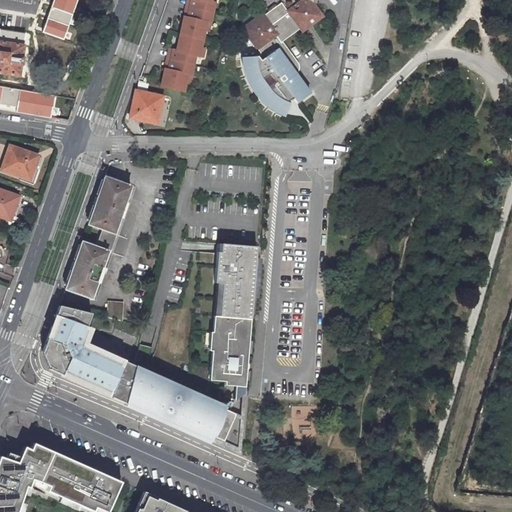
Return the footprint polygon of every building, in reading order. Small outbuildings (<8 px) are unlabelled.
[(54,0),(42,32),(63,40),(77,0),(54,0)] [(189,0),(188,5),(212,11),(214,0),(189,0)] [(301,0),(301,1),(287,11),(288,13),(271,25),(264,15),(263,14),(243,29),(262,54),(258,56),(242,57),(243,64),(244,69),(245,76),(248,83),(253,91),(258,98),(261,101),(265,106),(270,109),(276,113),(278,114),(279,115),(285,117),(292,100),(289,97),(293,95),(298,102),(311,93),(291,67),(297,63),(282,42),(301,29),(303,32),(324,17),(313,3),(313,0),(301,0)] [(288,13),(287,11),(281,3),(264,15),(271,25),(288,13)] [(179,31),(202,37),(204,27),(206,18),(210,19),(212,11),(188,5),(186,15),(183,14),(179,31)] [(26,34),(0,29),(0,74),(20,78),(26,47),(24,47),(26,34)] [(179,31),(175,48),(171,47),(169,57),(192,62),(194,52),(198,53),(200,45),(202,37),(179,31)] [(41,39),(41,57),(56,57),(57,39),(41,39)] [(163,66),(159,83),(182,88),(184,79),(186,71),(190,71),(192,62),(169,57),(167,67),(163,66)] [(56,95),(0,84),(0,107),(52,117),(56,95)] [(153,121),(160,94),(135,88),(128,115),(153,121)] [(40,157),(12,147),(3,170),(31,180),(40,157)] [(64,286),(94,297),(134,185),(105,174),(88,221),(103,227),(96,244),(81,238),(64,286)] [(20,197),(0,189),(0,216),(14,222),(20,207),(17,206),(20,197)] [(218,316),(250,318),(256,247),(218,243),(214,282),(216,282),(221,283),(218,316)] [(218,316),(221,283),(216,282),(213,315),(218,316)] [(121,320),(123,302),(107,301),(106,317),(121,320)] [(88,313),(57,304),(40,351),(46,353),(50,363),(48,369),(125,403),(133,366),(83,344),(89,327),(84,325),(88,313)] [(213,315),(210,346),(214,341),(215,330),(217,326),(218,316),(213,315)] [(210,346),(207,379),(223,380),(222,394),(232,398),(243,391),(245,376),(241,376),(243,362),(246,363),(250,318),(218,316),(217,326),(215,330),(214,341),(210,346)] [(199,435),(210,440),(211,435),(240,447),(242,416),(142,372),(143,370),(133,366),(125,403),(199,435)] [(240,447),(211,435),(210,440),(239,453),(240,447)] [(0,511),(13,511),(21,490),(24,491),(26,487),(82,511),(104,511),(116,484),(28,444),(25,451),(19,448),(14,458),(3,454),(1,460),(0,459),(0,511)] [(167,510),(168,507),(139,494),(132,511),(134,511),(135,511),(142,498),(167,510)] [(178,511),(168,507),(167,510),(142,498),(135,511),(134,511),(132,511),(131,511),(178,511)]
